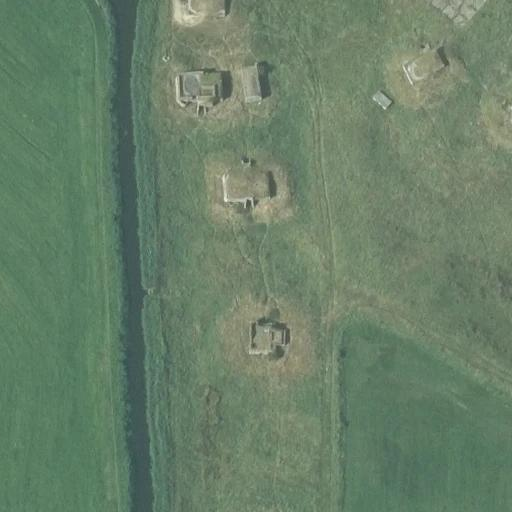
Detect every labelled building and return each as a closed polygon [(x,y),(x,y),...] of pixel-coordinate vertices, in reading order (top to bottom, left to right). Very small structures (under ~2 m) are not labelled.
[(231,20),(232,0),(229,0),(220,0),(221,0),(209,0),(191,0),(191,6),(189,6),(189,8),(191,8),(191,20),(231,20)] [(493,0),(422,0),(464,35),(493,0)] [(453,71),(444,53),(442,55),(438,48),(437,49),(439,52),(434,54),(432,51),(431,52),(434,58),(411,70),(415,76),(413,77),(414,79),(415,78),(421,88),(453,71)] [(226,81),(211,81),(214,72),(213,72),(210,80),(206,80),(204,72),(202,72),(205,80),(190,80),(188,83),(188,104),(190,106),(190,107),(191,108),(191,109),(193,110),(195,110),(197,110),(198,109),(198,107),(198,106),(206,106),(206,112),(205,119),(206,119),(207,112),(210,112),(211,119),(213,119),(211,112),(220,112),(220,106),(226,106),(226,81)] [(265,73),(249,75),(252,106),(268,104),(266,83),(270,82),(270,83),(271,83),(271,82),(273,81),(274,81),(275,81),(274,80),(265,81),(265,76),(274,75),(274,74),(273,74),(273,73),(272,73),(272,74),(270,74),(270,73),(268,73),(268,74),(266,74),(266,72),(265,73)] [(396,107),(383,97),(376,106),(389,116),(396,107)] [(275,178),(260,178),(258,164),(256,164),(257,171),(252,171),(250,163),(248,163),(253,179),(234,179),(233,181),(233,203),(235,205),(235,206),(236,207),(236,208),(238,209),(240,209),(242,208),(243,207),(243,206),(243,205),(245,205),(245,206),(247,206),(247,205),(254,205),(254,212),(255,212),(255,205),(258,205),(260,212),(261,212),(260,204),(275,204),(275,178)] [(279,328),(259,328),(258,358),(278,358),(278,365),(280,365),(280,361),(283,361),(283,365),(284,366),(285,358),(286,358),(286,347),(295,347),(295,334),(287,334),(287,329),(285,329),(285,320),(284,320),(284,326),(280,326),(280,320),(279,320),(279,328)]
